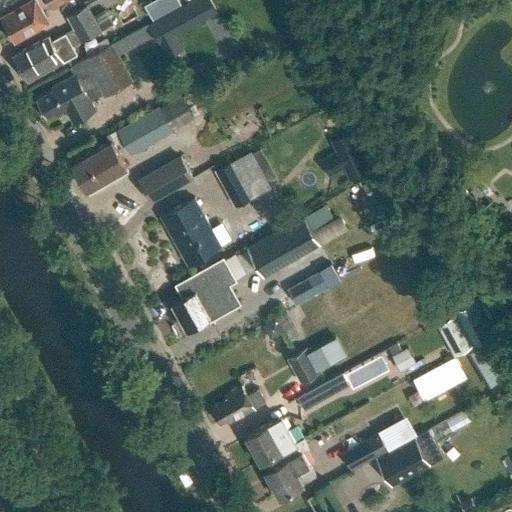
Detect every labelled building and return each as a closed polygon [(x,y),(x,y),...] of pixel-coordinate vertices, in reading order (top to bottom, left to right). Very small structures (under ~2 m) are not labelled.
[(36,0),(30,0),(1,17),(14,41),(49,22),(36,0)] [(67,0),(48,0),(53,8),(67,0)] [(80,42),(99,31),(111,23),(97,0),(94,0),(84,6),(65,17),(80,42)] [(146,0),(144,1),(152,17),(181,2),(180,0),(146,0)] [(214,0),(194,0),(154,23),(171,54),(186,45),(179,32),(220,9),(214,0)] [(13,55),(25,77),(32,73),(35,78),(64,62),(64,61),(77,53),(65,33),(52,40),(49,34),(13,55)] [(54,88),(36,98),(46,116),(55,111),(56,113),(66,108),(73,120),(96,108),(89,95),(101,89),(105,95),(133,80),(111,42),(83,58),(84,58),(70,65),(74,73),(52,85),(54,88)] [(110,140),(72,161),(89,192),(129,170),(122,158),(114,143),(123,138),(131,153),(173,130),(195,118),(181,93),(159,106),(107,135),(110,140)] [(334,140),(352,180),(372,171),(352,131),(334,140)] [(238,205),(269,188),(250,153),(219,169),(238,205)] [(139,178),(152,202),(195,178),(181,154),(139,178)] [(161,215),(188,263),(221,244),(195,197),(161,215)] [(320,243),(305,215),(247,247),(248,247),(252,254),(263,275),(320,243)] [(224,256),(175,283),(183,297),(172,302),(187,329),(208,317),(210,320),(230,309),(219,290),(237,280),(224,256)] [(331,266),(311,279),(319,291),(338,278),(331,266)] [(435,324),(453,356),(487,337),(490,335),(470,300),(460,306),(452,310),(454,313),(435,324)] [(490,385),(503,377),(482,343),(469,351),(490,385)] [(287,358),(301,383),(322,371),(308,346),(287,358)] [(342,372),(297,396),(304,409),(349,384),(342,372)] [(242,384),(225,394),(227,398),(213,406),(221,420),(226,418),(229,422),(255,407),(254,406),(266,400),(259,388),(248,394),(242,384)] [(246,435),(261,461),(266,458),(296,442),(281,416),(246,435)] [(392,486),(444,456),(428,428),(415,436),(414,435),(375,457),(392,486)] [(350,468),(388,447),(379,431),(342,451),(350,468)] [(296,442),(266,458),(271,467),(266,470),(280,496),(303,484),(302,483),(316,475),(309,463),(302,451),(309,447),(303,437),(296,442)]
